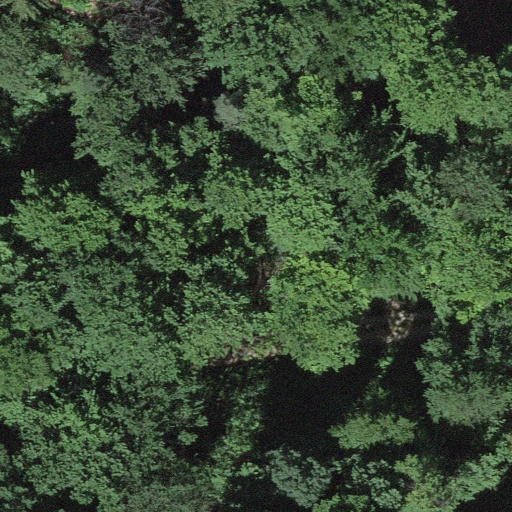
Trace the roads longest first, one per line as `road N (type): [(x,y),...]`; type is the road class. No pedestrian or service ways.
road 1 (track): [(0,376),(212,347),(511,326)]
road 2 (track): [(511,136),(261,55),(31,0)]
